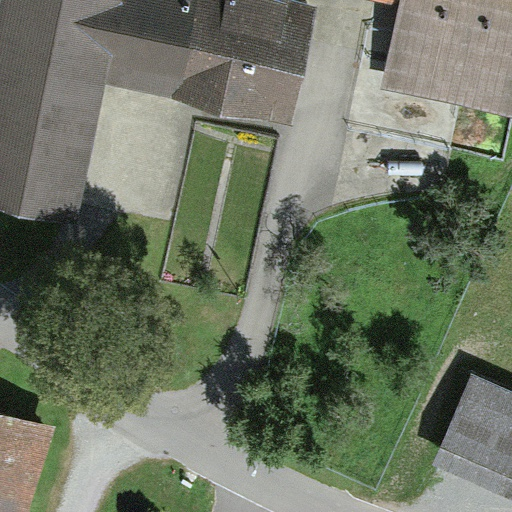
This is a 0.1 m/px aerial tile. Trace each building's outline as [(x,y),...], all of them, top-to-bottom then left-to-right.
[(0,0),(0,183),(65,196),(91,62),(277,98),(297,0),(0,0)] [(506,105),(511,77),(511,0),(391,0),(375,77),(506,105)] [(268,137),(193,123),(165,273),(240,287),(268,137)] [(511,382),(473,366),(434,456),(511,490),(511,382)] [(0,511),(25,511),(56,415),(0,397),(0,511)]
